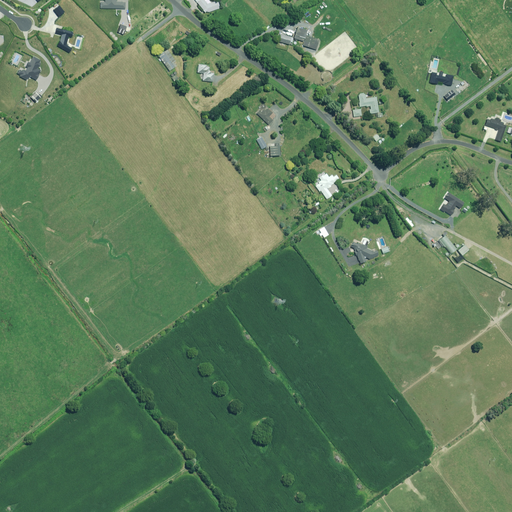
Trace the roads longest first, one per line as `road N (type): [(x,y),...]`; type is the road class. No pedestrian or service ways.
road 1 (unclassified): [(172,0),(380,170)]
road 2 (unclassified): [(511,162),(445,141),(380,170)]
